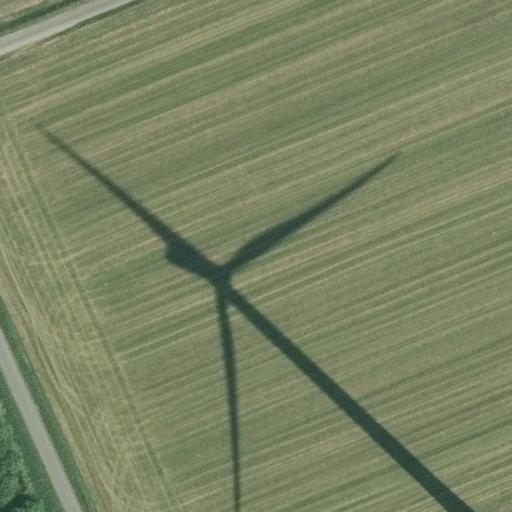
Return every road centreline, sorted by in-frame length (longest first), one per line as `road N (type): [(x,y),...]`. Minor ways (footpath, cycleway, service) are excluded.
road 1 (unclassified): [(70,511),(0,350)]
road 2 (unclassified): [(123,0),(0,50)]
